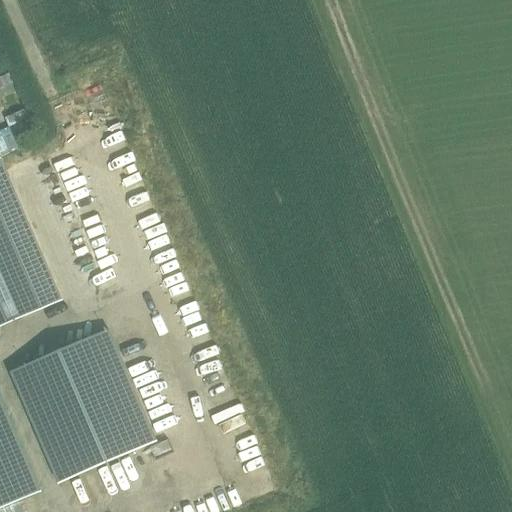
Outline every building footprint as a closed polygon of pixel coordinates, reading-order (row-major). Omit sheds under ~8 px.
[(1,136),(9,168),(38,161),(34,146),(24,148),(20,132),(1,136)] [(0,209),(0,158),(1,158),(0,156),(0,326),(43,308),(0,209)] [(44,303),(63,296),(47,252),(28,259),(44,303)] [(166,285),(180,277),(174,267),(161,275),(166,285)] [(171,292),(178,305),(195,297),(188,283),(171,292)] [(255,488),(273,482),(241,386),(215,395),(224,423),(233,420),(255,488)] [(0,508),(41,491),(0,395),(0,508)] [(118,477),(125,490),(143,480),(136,468),(118,477)] [(196,503),(199,511),(232,511),(225,492),(196,503)]
